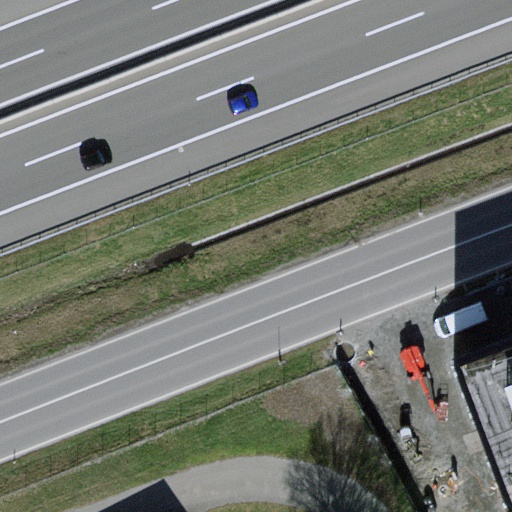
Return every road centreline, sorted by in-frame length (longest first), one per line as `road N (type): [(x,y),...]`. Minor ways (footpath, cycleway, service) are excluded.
road 1 (tertiary): [(0,423),(511,225)]
road 2 (motorway): [(0,177),(465,0)]
road 3 (motorway): [(170,0),(0,65)]
